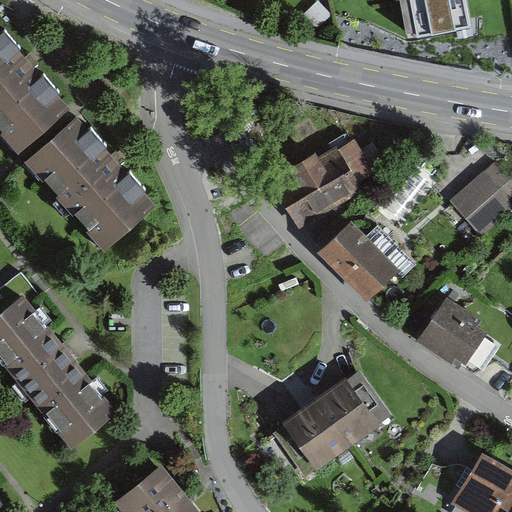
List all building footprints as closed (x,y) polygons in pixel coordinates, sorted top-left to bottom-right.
[(467,0),(409,0),(416,35),(472,25),(467,0)] [(64,110),(0,32),(0,136),(13,152),(64,110)] [(247,94),(222,115),(258,156),(283,135),(247,94)] [(153,203),(75,118),(26,162),(103,248),(153,203)] [(350,128),(271,172),(301,226),(363,191),(357,179),(373,170),(350,128)] [(511,192),(511,182),(492,160),(450,198),(485,236),(511,211),(511,206),(505,199),(511,192)] [(396,268),(348,220),(320,248),(368,296),(396,268)] [(111,413),(16,292),(0,304),(0,365),(66,448),(111,413)] [(489,327),(448,297),(418,339),(452,364),(457,358),(464,363),(489,327)] [(384,413),(352,367),(286,413),(317,459),(384,413)] [(511,511),(511,471),(484,455),(463,489),(429,469),(411,499),(432,511),(449,511),(455,504),(468,511),(493,511),(500,502),(511,508),(511,511)] [(199,511),(158,465),(111,506),(115,511),(199,511)]
